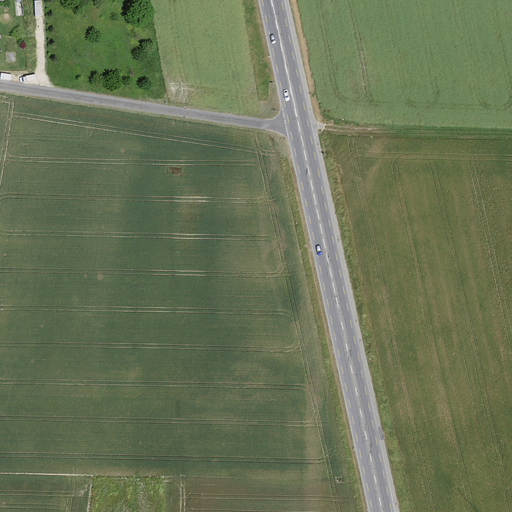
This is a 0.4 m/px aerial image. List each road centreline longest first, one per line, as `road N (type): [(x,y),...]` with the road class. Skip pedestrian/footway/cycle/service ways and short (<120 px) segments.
road 1 (secondary): [(300,130),(383,511)]
road 2 (unclassified): [(0,84),(300,130)]
road 3 (track): [(300,130),(511,135)]
road 4 (secondary): [(271,0),(300,130)]
